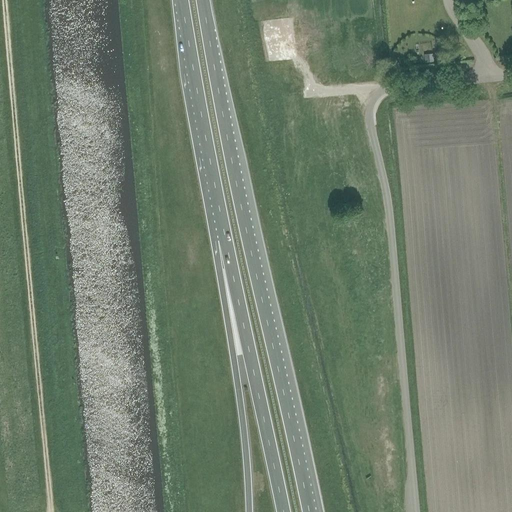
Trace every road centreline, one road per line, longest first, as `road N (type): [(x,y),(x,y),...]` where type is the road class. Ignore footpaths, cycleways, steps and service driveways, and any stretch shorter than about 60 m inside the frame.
road 1 (unclassified): [(416,511),(388,205),(369,109),(394,87),(511,77)]
road 2 (trunk): [(308,511),(202,0)]
road 3 (track): [(46,511),(3,0)]
road 4 (trunk): [(225,239),(282,511)]
road 5 (trunk): [(225,239),(248,511)]
road 6 (trunk): [(181,0),(225,239)]
